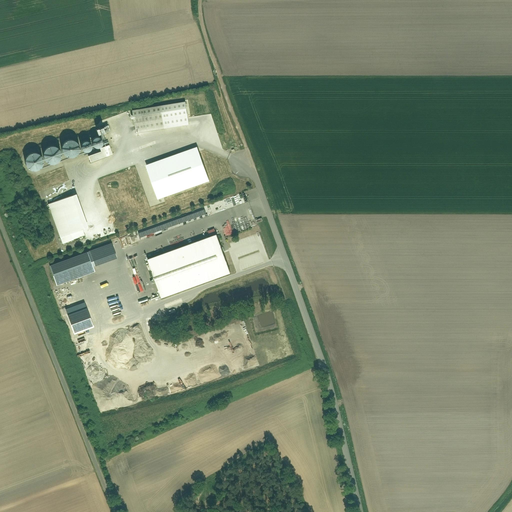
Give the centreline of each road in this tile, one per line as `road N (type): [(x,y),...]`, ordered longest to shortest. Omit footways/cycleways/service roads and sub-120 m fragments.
road 1 (unclassified): [(240,162),(250,169),(320,363),(359,511)]
road 2 (unclassified): [(0,230),(111,511)]
road 3 (track): [(197,0),(202,39),(250,169)]
